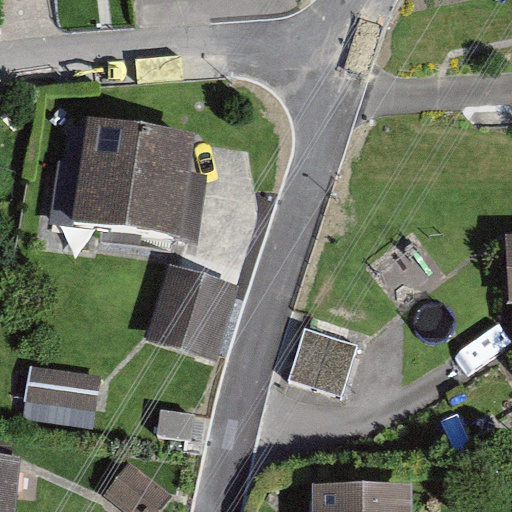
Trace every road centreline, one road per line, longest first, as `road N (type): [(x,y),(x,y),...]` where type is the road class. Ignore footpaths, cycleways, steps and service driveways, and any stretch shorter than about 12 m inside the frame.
road 1 (residential): [(302,70),(317,90),(322,143),(262,329),(218,511)]
road 2 (residential): [(0,76),(218,50),(302,70)]
